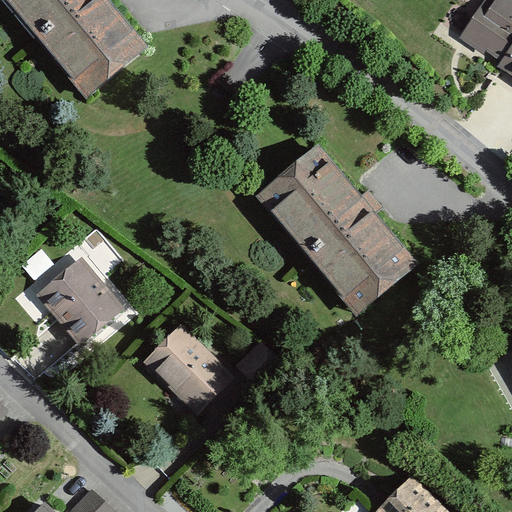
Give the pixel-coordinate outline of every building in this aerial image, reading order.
[(111,0),(2,0),(93,105),(155,52),(111,0)] [(511,0),(501,0),(500,2),(497,0),(490,0),(465,37),(505,64),(501,70),(511,77),(511,0)] [(424,272),(323,150),(262,200),(363,322),(424,272)] [(87,259),(40,298),(85,352),(132,313),(87,259)] [(185,329),(147,367),(201,422),(240,383),(185,329)] [(264,345),(239,371),(264,395),(289,368),(264,345)] [(0,404),(0,427),(12,415),(0,404)] [(383,511),(449,511),(416,479),(383,511)] [(114,511),(92,493),(75,511),(114,511)]
